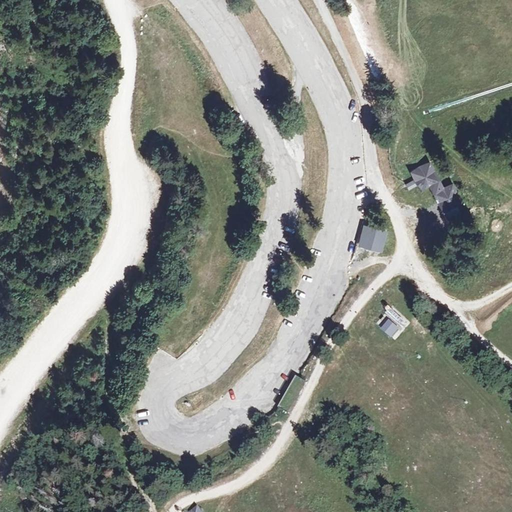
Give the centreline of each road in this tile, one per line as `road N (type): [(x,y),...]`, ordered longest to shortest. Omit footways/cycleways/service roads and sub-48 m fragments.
road 1 (unclassified): [(198,0),(261,108),(285,196),(259,279),(228,339),(159,396),(158,422),(175,436),(230,416),(283,358),(311,311),(340,224),(344,134),(282,6)]
road 2 (track): [(116,0),(128,47),(119,132),(125,233),(107,270),(0,410)]
road 3 (track): [(181,511),(275,455),(339,327),(412,261)]
road 4 (track): [(346,167),(368,134),(366,107),(320,0)]
road 5 (track): [(412,261),(464,310),(473,332),(511,363)]
